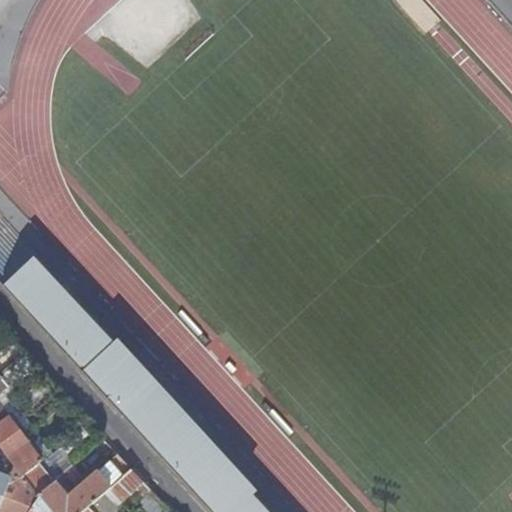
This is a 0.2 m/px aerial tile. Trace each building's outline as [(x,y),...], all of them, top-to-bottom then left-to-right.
[(0,0),(0,9),(2,7),(14,0),(0,0)] [(0,281),(211,511),(270,511),(0,213),(0,281)] [(24,352),(15,342),(0,356),(0,376),(0,377),(24,352)] [(30,358),(24,352),(0,377),(9,386),(24,372),(21,368),(30,358)] [(0,377),(0,376),(0,445),(16,467),(27,482),(38,497),(58,481),(24,435),(27,432),(22,425),(18,428),(0,403),(0,395),(9,386),(0,377)] [(39,498),(29,511),(84,511),(132,469),(118,454),(84,485),(70,469),(58,481),(38,497),(39,498)] [(27,482),(16,467),(11,478),(13,478),(6,496),(15,500),(27,482)] [(132,469),(84,511),(115,511),(117,510),(115,509),(136,488),(145,497),(151,491),(132,469)] [(0,511),(29,511),(39,498),(38,497),(27,482),(15,500),(6,496),(13,478),(11,478),(0,473),(0,511)] [(165,511),(166,511),(152,495),(143,503),(152,511),(165,511)]
